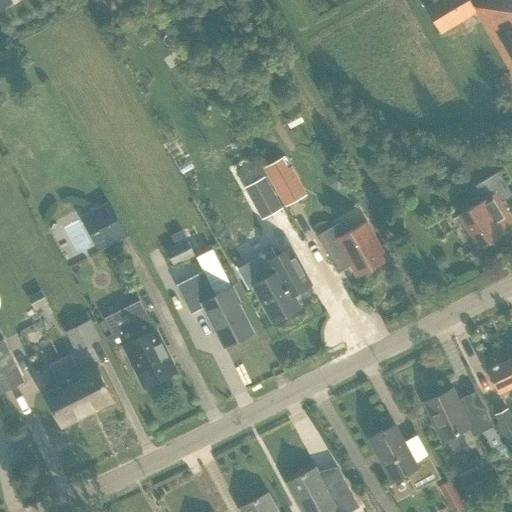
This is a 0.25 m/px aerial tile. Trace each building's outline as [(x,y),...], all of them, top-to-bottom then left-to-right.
[(0,0),(0,9),(13,3),(11,0),(0,0)] [(511,0),(482,0),(474,5),(470,0),(436,0),(425,6),(441,32),(476,12),(511,72),(511,0)] [(265,167),(286,204),(306,192),(291,166),(288,168),(282,158),(265,167)] [(458,216),(477,248),(497,236),(495,231),(511,221),(511,219),(502,202),(511,195),(511,191),(499,171),(476,184),(485,199),(458,216)] [(330,177),(330,185),(337,189),(344,185),(344,177),(337,173),(330,177)] [(246,187),(262,217),(281,206),(265,176),(246,187)] [(110,200),(81,215),(99,250),(128,235),(110,200)] [(358,274),(387,258),(366,221),(347,232),(341,221),(318,234),(339,272),(353,264),(358,274)] [(174,266),(195,254),(187,238),(166,250),(174,266)] [(312,284),(291,246),(272,257),(268,250),(237,267),(248,287),(254,283),(274,321),(300,307),(293,294),(312,284)] [(439,257),(437,261),(439,265),(443,266),(447,264),(449,260),(447,256),(443,255),(439,257)] [(224,346),(253,331),(238,302),(240,301),(232,286),(216,294),(204,270),(177,284),(191,312),(204,306),(224,346)] [(35,308),(48,301),(42,290),(30,296),(35,308)] [(138,319),(107,335),(114,349),(125,344),(145,385),(176,370),(146,308),(135,313),(138,319)] [(76,348),(88,342),(99,337),(91,319),(67,331),(76,348)] [(0,391),(25,379),(4,337),(0,338),(0,391)] [(61,359),(88,414),(114,401),(96,365),(82,372),(72,353),(61,359)] [(511,359),(511,358),(489,369),(500,392),(511,386),(511,359)] [(59,383),(44,390),(63,427),(88,414),(61,359),(50,365),(59,383)] [(477,422),(481,432),(487,438),(492,448),(501,444),(485,410),(474,415),(466,398),(458,402),(452,389),(424,402),(442,439),(477,422)] [(511,447),(511,415),(509,409),(496,415),(511,447)] [(416,463),(396,426),(372,439),(394,480),(407,473),(417,491),(442,478),(430,456),(416,463)] [(302,511),(319,511),(328,508),(329,511),(348,511),(360,506),(339,469),(322,479),(316,468),(287,483),(302,511)] [(449,479),(439,484),(454,511),(464,511),(467,510),(449,479)] [(241,511),(278,511),(269,494),(240,509),(241,511)]
